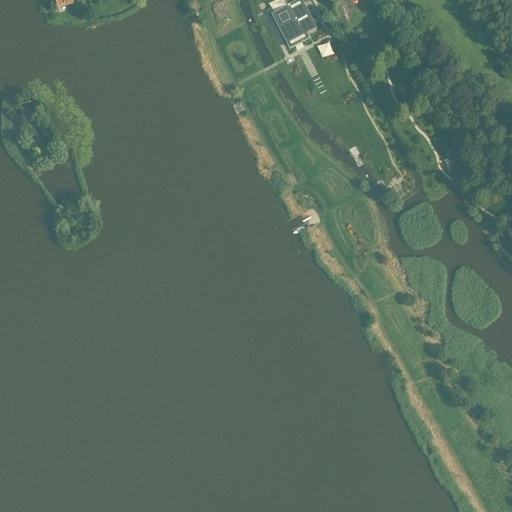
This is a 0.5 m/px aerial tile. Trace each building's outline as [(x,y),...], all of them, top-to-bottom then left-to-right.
[(275,16),(291,47),(306,38),(303,33),(313,28),(302,7),(313,1),(313,0),(283,0),(289,9),(275,16)] [(340,6),(348,19),(354,15),(347,2),(340,6)] [(427,66),(432,64),(426,49),(421,52),(427,66)] [(31,109),(26,110),(25,107),(19,109),(22,120),(33,116),(31,109)] [(452,159),(445,162),(449,169),(455,166),(452,159)]
